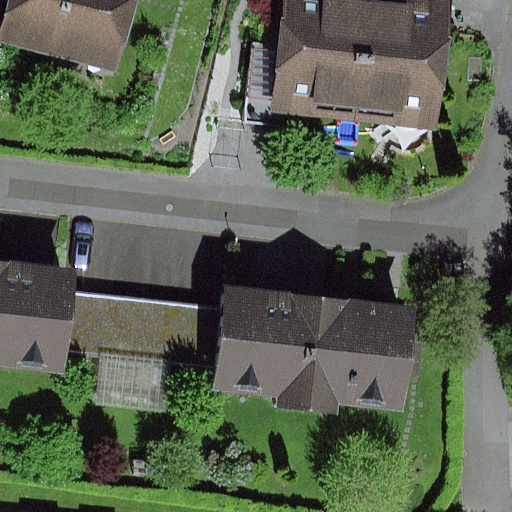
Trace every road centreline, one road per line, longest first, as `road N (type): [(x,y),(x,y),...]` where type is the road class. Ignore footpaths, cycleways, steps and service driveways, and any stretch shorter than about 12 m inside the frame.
road 1 (residential): [(498,238),(0,177)]
road 2 (residential): [(494,511),(478,452),(474,373),(498,238)]
